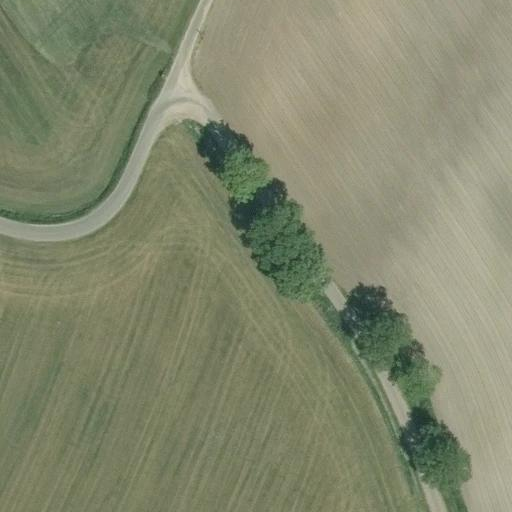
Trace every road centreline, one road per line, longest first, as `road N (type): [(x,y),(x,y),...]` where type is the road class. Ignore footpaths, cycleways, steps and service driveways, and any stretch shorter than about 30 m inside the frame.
road 1 (residential): [(176,87),(350,319)]
road 2 (residential): [(0,232),(48,240),(98,220),(114,205),(176,87)]
road 3 (unclassified): [(438,511),(405,423),(350,319)]
